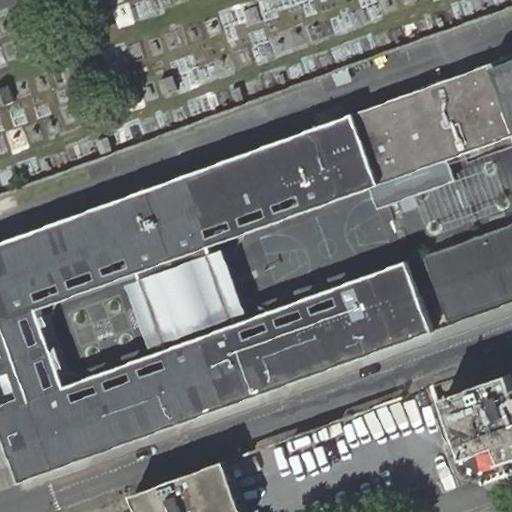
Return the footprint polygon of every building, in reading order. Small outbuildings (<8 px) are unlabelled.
[(376,175),(409,163),(412,171),(426,166),(511,134),(511,229),(426,261),(449,326),(511,302),(511,61),(423,94),(426,101),(361,125),(358,118),(287,144),(290,151),(190,187),(188,180),(115,206),(118,213),(19,250),(16,243),(0,248),(0,343),(10,339),(31,399),(15,404),(0,409),(0,421),(22,482),(93,456),(91,449),(189,413),(192,420),(263,394),(261,387),(360,351),(362,358),(434,331),(421,296),(284,346),(272,311),(236,324),(167,349),(87,378),(68,369),(44,378),(38,358),(52,353),(47,342),(33,347),(26,328),(50,319),(59,300),(139,271),(208,246),(228,238),(223,224),(231,221),(227,210),(231,209),(227,199),(366,149),(376,175)] [(423,94),(358,118),(361,125),(426,101),(423,94)] [(290,151),(287,144),(188,180),(190,187),(290,151)] [(335,199),(412,171),(409,163),(376,175),(366,149),(227,199),(231,209),(227,210),(231,221),(223,224),(228,238),(309,209),(300,183),(318,176),(328,180),(335,199)] [(421,193),(433,227),(501,202),(488,168),(421,193)] [(309,209),(335,199),(328,180),(318,176),(300,183),(309,209)] [(118,213),(115,206),(16,243),(19,250),(118,213)] [(236,324),(220,277),(208,246),(139,271),(167,349),(236,324)] [(408,261),(364,277),(371,296),(366,306),(348,313),(338,286),(272,311),(284,346),(421,296),(408,261)] [(371,296),(364,277),(338,286),(348,313),(366,306),(371,296)] [(0,396),(11,392),(15,404),(31,399),(10,339),(0,343),(0,396)] [(360,351),(261,387),(263,394),(362,358),(360,351)] [(511,376),(510,373),(443,398),(448,413),(437,418),(447,443),(458,439),(466,459),(498,446),(505,463),(511,460),(511,376)] [(93,456),(192,420),(189,413),(91,449),(93,456)] [(246,511),(227,460),(134,494),(140,511),(246,511)]
